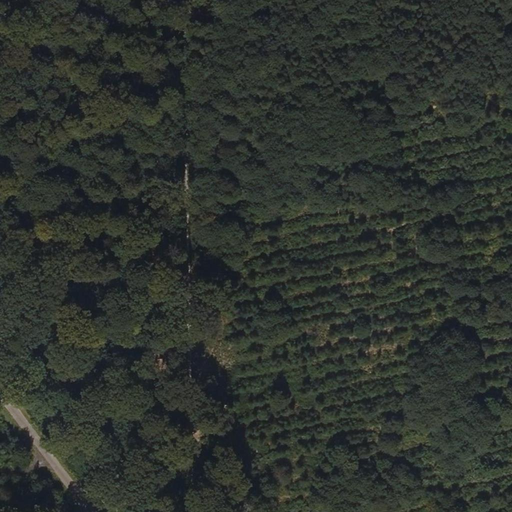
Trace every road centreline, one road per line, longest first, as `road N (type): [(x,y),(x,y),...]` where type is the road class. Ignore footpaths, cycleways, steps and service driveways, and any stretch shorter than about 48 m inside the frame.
road 1 (track): [(184,0),(194,511)]
road 2 (unclassified): [(0,395),(89,511)]
